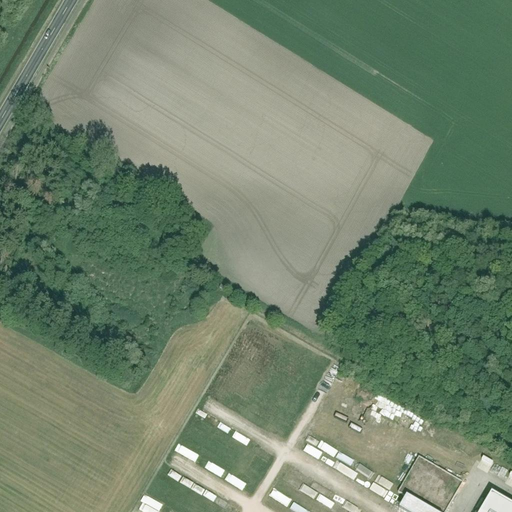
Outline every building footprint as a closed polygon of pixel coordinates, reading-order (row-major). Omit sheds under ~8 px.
[(213,426),(217,420),(203,411),(199,417),(213,426)] [(217,430),(235,440),(239,433),(221,423),(217,430)] [(446,511),(463,484),(418,458),(398,494),(405,498),(429,511),(446,511)] [(297,480),(301,474),(289,466),(285,472),(297,480)] [(285,484),(305,494),(309,488),(289,478),(285,484)] [(305,483),(315,489),(317,485),(307,479),(305,483)] [(511,511),(511,507),(492,496),(482,511),(511,511)] [(429,511),(405,498),(397,511),(429,511)]
